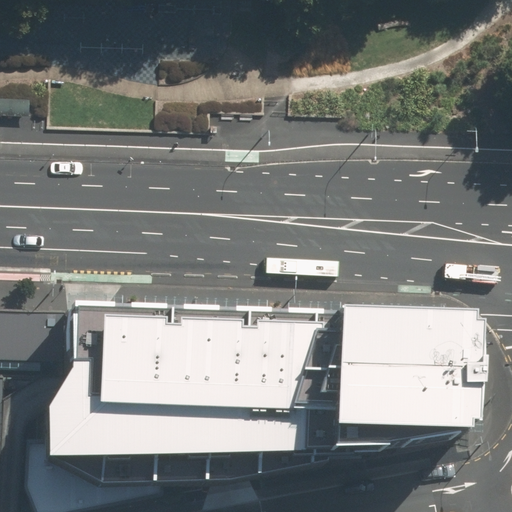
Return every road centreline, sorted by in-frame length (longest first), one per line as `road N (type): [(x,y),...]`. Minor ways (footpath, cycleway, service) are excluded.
road 1 (secondary): [(0,218),(490,224)]
road 2 (residential): [(358,511),(489,487)]
